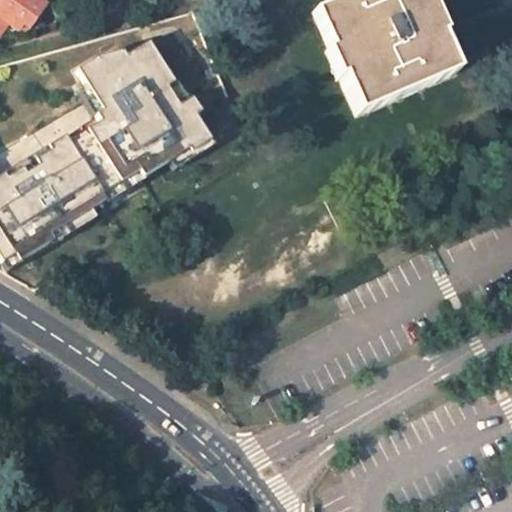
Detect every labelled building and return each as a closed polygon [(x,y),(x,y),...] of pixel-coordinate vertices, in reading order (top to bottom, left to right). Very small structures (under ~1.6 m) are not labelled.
[(0,32),(6,25),(16,32),(22,25),(28,29),(49,0),(1,0),(0,2),(0,32)] [(343,0),(312,13),(328,51),(324,53),(336,81),(340,79),(356,117),(455,74),(439,37),(443,34),(427,0),(343,0)] [(190,103),(151,42),(128,57),(124,51),(99,58),(79,70),(105,111),(91,121),(95,127),(72,142),(69,135),(0,178),(0,258),(3,264),(21,253),(25,260),(54,242),(50,236),(105,202),(102,196),(142,171),(147,179),(211,139),(195,111),(200,108),(195,100),(190,103)] [(102,196),(105,202),(50,236),(54,242),(109,207),(107,204),(147,179),(142,171),(102,196)] [(21,253),(3,264),(9,273),(26,262),(25,260),(21,253)]
